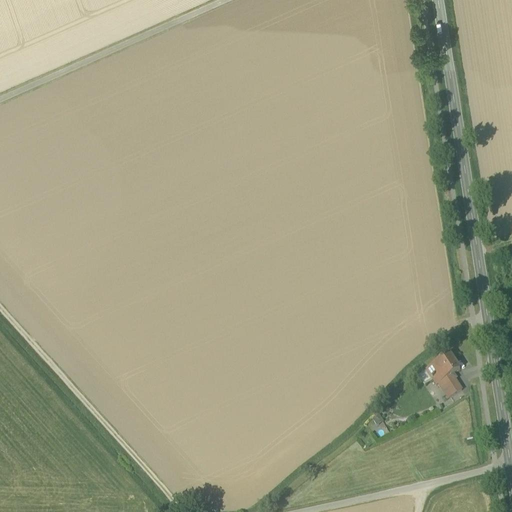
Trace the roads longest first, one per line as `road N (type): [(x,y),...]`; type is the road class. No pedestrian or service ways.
road 1 (secondary): [(509,462),(436,0)]
road 2 (track): [(0,313),(179,511)]
road 3 (unclassified): [(299,511),(509,462)]
